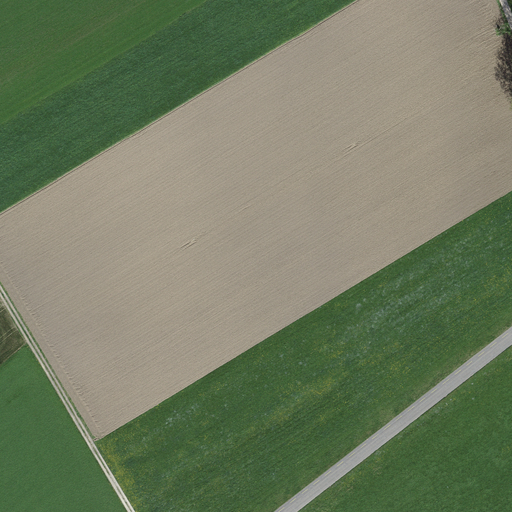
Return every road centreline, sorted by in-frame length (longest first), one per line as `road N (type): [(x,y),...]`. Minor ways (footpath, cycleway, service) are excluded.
road 1 (tertiary): [(287,511),(511,337)]
road 2 (track): [(131,511),(0,291)]
